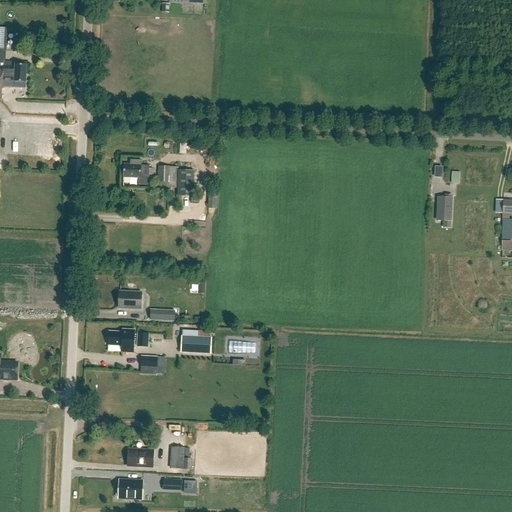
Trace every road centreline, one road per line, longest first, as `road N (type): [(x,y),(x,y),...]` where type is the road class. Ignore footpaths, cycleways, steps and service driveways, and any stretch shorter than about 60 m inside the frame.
road 1 (unclassified): [(511,139),(82,118)]
road 2 (unclassified): [(65,511),(82,118)]
